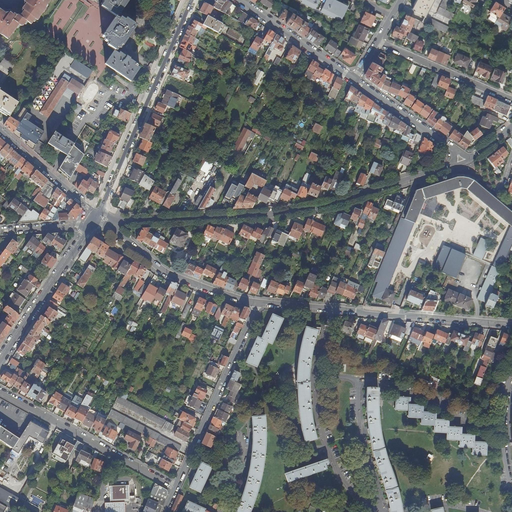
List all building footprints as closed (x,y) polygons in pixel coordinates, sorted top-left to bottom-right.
[(44,6),(46,3),(48,0),(23,0),(25,1),(24,3),(21,7),(23,8),(22,10),(19,14),(17,13),(16,13),(13,12),(12,13),(9,11),(7,13),(1,9),(0,8),(0,32),(1,34),(2,33),(8,38),(16,26),(18,23),(20,24),(23,24),(24,22),(26,19),(27,20),(30,22),(32,20),(34,17),(36,18),(45,6),(44,6)] [(102,6),(116,16),(127,0),(103,0),(103,1),(104,2),(102,6)] [(219,11),(227,0),(226,0),(216,0),(216,1),(217,2),(213,7),(219,11)] [(230,16),(231,14),(227,11),(232,4),(227,0),(219,11),(230,16)] [(269,6),(267,10),(270,12),(274,5),(272,4),(274,0),(260,0),(261,0),(269,6)] [(347,4),(337,0),(301,0),(340,19),(347,4)] [(431,5),(421,0),(416,0),(413,6),(418,9),(427,13),(431,5)] [(450,1),(447,0),(442,0),(439,7),(445,10),(450,1)] [(501,13),(504,7),(495,1),(489,11),(499,17),(501,13)] [(209,16),(213,7),(204,3),(200,12),(208,16),(209,16)] [(231,14),(236,6),(232,4),(227,11),(231,14)] [(418,9),(413,6),(411,9),(413,9),(412,10),(414,11),(414,10),(425,16),(427,13),(418,9)] [(439,7),(439,9),(454,16),(454,14),(445,10),(439,7)] [(285,9),(278,18),(285,23),(292,14),(285,9)] [(454,16),(439,9),(436,13),(452,20),(454,16)] [(238,21),(243,23),(243,22),(247,17),(248,15),(244,12),(243,14),(238,21)] [(376,16),(366,12),(361,22),(371,27),(376,16)] [(292,14),(285,23),(300,33),(308,23),(293,13),(292,14)] [(505,32),(511,20),(511,18),(509,16),(508,17),(501,13),(499,17),(496,20),(503,25),(502,27),(501,29),(505,32)] [(420,21),(406,14),(400,27),(409,32),(414,34),(420,21)] [(224,25),(209,16),(208,16),(203,25),(207,27),(219,34),(224,25)] [(448,28),(425,16),(422,22),(443,32),(446,33),(447,31),(448,28)] [(137,26),(126,18),(125,20),(120,17),(119,19),(116,17),(103,36),(107,39),(105,40),(110,43),(108,45),(116,50),(117,47),(119,48),(122,44),(123,45),(137,26)] [(259,32),(259,31),(257,30),(259,27),(258,26),(259,23),(251,17),(249,21),(247,20),(246,23),(243,22),(243,23),(259,32)] [(308,23),(300,33),(305,37),(312,28),(308,25),(313,18),(312,17),(310,20),(308,23)] [(207,27),(203,25),(194,20),(191,27),(199,31),(201,27),(206,30),(207,27)] [(363,41),(369,28),(360,24),(354,37),(357,39),(363,41)] [(191,27),(189,26),(186,33),(194,38),(197,33),(198,33),(198,35),(200,36),(202,33),(199,31),(191,27)] [(400,27),(397,26),(393,35),(403,39),(403,37),(401,37),(403,34),(407,36),(409,32),(400,27)] [(242,34),(230,28),(227,34),(239,40),(242,34)] [(312,28),(305,37),(318,46),(324,37),(312,28)] [(271,44),(276,35),(270,30),(264,40),(271,44)] [(407,36),(407,37),(411,39),(412,38),(416,40),(417,39),(418,36),(414,34),(409,32),(407,36)] [(194,38),(186,33),(183,40),(196,47),(197,45),(199,40),(194,38)] [(281,47),(285,41),(276,35),(271,44),(263,59),(267,61),(272,51),(270,50),(271,49),(273,50),(274,48),(281,52),(283,48),(281,47)] [(250,47),(258,51),(263,41),(256,37),(254,41),(250,47)] [(249,50),(250,47),(254,41),(248,38),(244,47),(249,50)] [(331,39),(325,47),(333,53),(339,45),(331,39)] [(354,45),(360,48),(363,42),(363,41),(357,39),(354,45)] [(416,40),(413,48),(420,51),(423,42),(417,39),(416,40)] [(196,47),(183,40),(179,47),(183,49),(184,49),(189,52),(191,47),(195,49),(196,47)] [(142,47),(149,50),(152,43),(145,41),(142,47)] [(294,64),(301,52),(292,46),(286,58),(290,61),(290,62),(294,64)] [(345,48),(339,56),(350,64),(356,56),(345,48)] [(431,48),(427,57),(435,60),(438,52),(431,48)] [(438,52),(435,60),(446,65),(450,56),(441,52),(443,49),(440,48),(438,52)] [(193,54),(189,52),(184,49),(182,53),(181,53),(179,58),(189,63),(192,54),(193,54)] [(135,65),(136,63),(130,58),(127,56),(120,52),(119,53),(114,50),(105,64),(130,81),(139,69),(137,67),(137,66),(135,65)] [(378,57),(376,56),(372,63),(380,68),(387,56),(380,53),(378,57)] [(470,59),(458,53),(454,62),(466,67),(470,59)] [(11,71),(15,65),(4,58),(0,64),(11,71)] [(179,58),(177,62),(185,66),(187,67),(189,63),(179,58)] [(96,73),(75,60),(69,69),(91,83),(96,73)] [(308,77),(311,79),(317,67),(319,65),(313,60),(305,74),(309,75),(308,77)] [(479,62),(475,71),(482,74),(482,75),(487,77),(491,67),(479,62)] [(380,68),(372,63),(365,75),(365,79),(380,89),(385,77),(382,75),(381,77),(376,74),(378,72),(380,73),(382,69),(380,68)] [(175,66),(171,76),(182,81),(184,77),(186,78),(191,68),(187,67),(185,66),(183,69),(175,66)] [(311,79),(318,82),(319,81),(324,71),(317,67),(311,79)] [(324,71),(319,81),(322,82),(323,80),(327,82),(327,81),(330,83),(334,75),(325,69),(324,71)] [(495,69),(490,79),(501,83),(506,72),(499,70),(495,69)] [(264,73),(258,70),(251,82),(257,85),(264,73)] [(436,88),(437,86),(441,76),(437,75),(432,87),(436,88)] [(437,86),(447,89),(448,87),(450,80),(441,76),(437,86)] [(331,90),(328,97),(335,100),(343,82),(337,77),(334,84),(331,90)] [(385,77),(380,89),(387,94),(388,92),(392,83),(389,82),(390,79),(385,77)] [(44,115),(48,118),(68,89),(70,83),(62,78),(40,112),(44,115)] [(70,83),(68,89),(82,98),(88,88),(73,79),(70,83)] [(401,87),(392,83),(388,92),(393,94),(394,93),(398,94),(401,87)] [(410,91),(402,86),(401,87),(398,94),(397,95),(406,99),(409,93),(410,91)] [(361,94),(350,87),(345,98),(353,102),(357,104),(361,94)] [(447,89),(444,96),(452,99),(456,91),(448,87),(447,89)] [(0,109),(10,116),(19,103),(0,90),(0,109)] [(179,95),(168,90),(162,103),(166,106),(173,108),(179,95)] [(406,99),(403,103),(410,107),(416,98),(409,93),(406,99)] [(367,98),(361,94),(357,104),(361,106),(358,111),(361,113),(362,110),(367,98)] [(506,116),(510,106),(487,96),(485,101),(472,95),(470,102),(483,108),(483,106),(506,116)] [(374,103),(367,98),(362,110),(361,113),(368,116),(374,103)] [(412,108),(419,113),(425,106),(417,101),(412,108)] [(162,103),(158,102),(155,109),(163,113),(166,106),(162,103)] [(380,108),(374,103),(368,116),(367,120),(374,123),(374,121),(380,108)] [(425,106),(419,113),(426,118),(432,110),(425,105),(425,106)] [(127,111),(113,106),(109,113),(114,115),(112,119),(116,120),(117,118),(127,122),(131,113),(127,111)] [(18,116),(22,119),(28,110),(24,108),(18,116)] [(387,112),(380,108),(374,121),(382,124),(387,112)] [(44,115),(40,112),(36,109),(29,121),(34,125),(37,126),(44,115)] [(433,111),(426,121),(434,127),(437,121),(435,120),(436,119),(434,117),(436,113),(433,111)] [(393,116),(387,112),(382,124),(384,125),(384,124),(388,127),(393,116)] [(162,117),(153,114),(150,122),(159,126),(162,117)] [(497,122),(499,119),(488,114),(486,118),(483,116),(480,125),(489,129),(492,121),(497,122)] [(400,121),(393,116),(388,127),(396,130),(400,121)] [(4,125),(13,133),(17,128),(20,123),(10,117),(4,125)] [(437,121),(434,127),(439,130),(444,122),(446,119),(442,117),(440,120),(439,119),(437,121)] [(406,126),(400,121),(396,130),(400,132),(399,134),(402,135),(406,126)] [(31,129),(20,122),(16,128),(27,135),(31,129)] [(444,122),(439,130),(446,135),(447,133),(450,135),(454,130),(451,128),(451,127),(444,122)] [(315,123),(312,130),(314,131),(316,128),(321,130),(323,126),(315,123)] [(146,124),(140,138),(143,139),(149,142),(155,128),(146,124)] [(34,125),(31,129),(27,135),(24,140),(31,146),(42,130),(37,126),(34,125)] [(402,135),(409,138),(415,141),(418,142),(421,136),(415,132),(414,136),(409,133),(411,129),(406,126),(402,135)] [(233,148),(240,152),(242,148),(249,136),(253,139),(256,134),(245,127),(233,148)] [(470,135),(474,140),(482,134),(477,128),(469,134),(470,135)] [(120,135),(114,132),(110,130),(106,139),(114,143),(116,139),(117,140),(120,135)] [(450,135),(449,137),(453,140),(458,132),(454,130),(450,135)] [(463,136),(458,143),(466,149),(470,143),(471,144),(475,141),(474,140),(470,135),(465,139),(464,138),(466,136),(469,134),(467,131),(463,136)] [(67,155),(74,144),(60,135),(55,132),(55,133),(48,143),(67,155)] [(458,132),(453,140),(458,143),(463,136),(458,132)] [(435,146),(424,138),(419,151),(430,156),(435,146)] [(112,149),(114,143),(106,139),(105,139),(102,145),(112,149)] [(149,142),(143,139),(139,148),(145,150),(144,152),(147,153),(152,143),(149,142)] [(5,158),(13,149),(7,144),(0,152),(0,158),(2,160),(5,158)] [(68,162),(62,172),(70,179),(72,175),(68,173),(75,160),(80,162),(85,154),(74,145),(67,155),(72,158),(69,163),(68,162)] [(109,155),(112,149),(102,145),(100,151),(109,155)] [(435,146),(430,156),(427,164),(434,162),(439,149),(435,146)] [(503,148),(497,152),(502,160),(506,156),(506,155),(508,154),(503,148)] [(13,158),(17,154),(13,149),(5,158),(10,162),(13,158)] [(107,167),(111,156),(109,155),(100,151),(99,151),(95,161),(107,167)] [(413,155),(404,151),(399,162),(409,166),(413,155)] [(310,154),(309,158),(317,161),(319,156),(312,152),(310,154)] [(502,160),(497,152),(488,159),(495,168),(503,161),(502,160)] [(15,166),(22,157),(17,154),(13,158),(10,162),(15,166)] [(146,158),(137,154),(133,161),(142,166),(146,158)] [(67,155),(59,169),(62,172),(68,162),(69,163),(72,158),(67,155)] [(21,170),(27,162),(22,157),(15,166),(19,168),(13,176),(15,177),(19,173),(21,170)] [(68,173),(72,175),(78,165),(79,164),(80,162),(75,160),(68,173)] [(31,178),(37,170),(27,162),(21,170),(24,173),(31,178)] [(383,166),(373,163),(369,172),(379,176),(383,166)] [(82,173),(85,168),(79,164),(78,165),(76,170),(82,173)] [(96,174),(95,174),(85,168),(82,173),(86,176),(87,174),(91,176),(87,182),(83,180),(78,189),(84,194),(87,190),(96,174)] [(134,168),(129,179),(136,182),(141,171),(134,168)] [(36,198),(48,180),(37,170),(31,178),(30,179),(40,187),(39,189),(38,188),(36,189),(32,195),(36,198)] [(253,170),(252,173),(266,181),(268,178),(253,170)] [(343,175),(335,172),(332,180),(329,186),(332,187),(332,188),(336,190),(343,175)] [(252,173),(245,186),(250,189),(254,182),(263,187),(266,181),(252,173)] [(357,183),(364,186),(368,176),(361,173),(357,183)] [(95,182),(99,176),(96,174),(87,190),(94,194),(99,184),(95,182)] [(149,190),(149,191),(155,181),(154,181),(144,176),(145,175),(144,174),(139,183),(138,185),(139,185),(139,184),(145,187),(145,188),(146,187),(149,189),(149,190)] [(164,203),(163,205),(169,208),(176,196),(174,195),(175,194),(178,189),(182,191),(187,194),(191,187),(188,185),(191,178),(184,174),(183,176),(179,174),(176,179),(177,179),(170,192),(164,203)] [(321,187),(328,190),(329,186),(332,180),(325,177),(321,187)] [(474,195),(478,184),(474,181),(468,178),(462,177),(456,177),(416,190),(412,198),(409,197),(405,206),(375,281),(378,283),(373,296),(391,303),(395,293),(386,290),(414,223),(418,214),(430,218),(437,202),(435,196),(453,190),(460,188),(466,189),(474,195)] [(52,197),(57,188),(48,180),(36,198),(34,201),(44,208),(48,203),(52,197)] [(229,201),(238,185),(232,182),(221,202),(225,204),(227,200),(229,201)] [(303,182),(301,186),(309,190),(311,186),(307,184),(303,182)] [(245,186),(239,183),(238,185),(229,201),(232,203),(234,199),(237,201),(245,186)] [(307,194),(316,198),(321,187),(312,183),(311,186),(309,190),(307,194)] [(288,199),(289,199),(294,188),(286,184),(281,196),(280,198),(287,201),(288,199)] [(511,212),(509,210),(478,184),(474,195),(511,226),(493,266),(501,270),(504,263),(511,244),(511,212)] [(199,206),(197,210),(202,210),(201,208),(210,207),(214,201),(210,199),(215,190),(212,188),(213,187),(211,186),(204,198),(199,206)] [(237,201),(232,209),(240,209),(248,193),(250,189),(245,186),(237,201)] [(301,186),(299,190),(297,195),(302,197),(303,196),(306,197),(307,194),(309,190),(301,186)] [(166,192),(166,193),(155,187),(149,197),(160,203),(161,201),(164,203),(170,192),(169,191),(166,192)] [(51,205),(53,206),(59,197),(62,192),(57,188),(52,197),(55,199),(54,200),(51,205)] [(128,202),(130,198),(134,192),(125,188),(120,199),(128,202)] [(257,198),(257,199),(266,203),(272,192),(263,188),(257,198)] [(47,217),(51,219),(57,210),(56,209),(61,202),(62,202),(62,201),(67,196),(62,192),(59,197),(53,206),(47,217)] [(248,193),(240,209),(252,208),(257,199),(257,198),(248,193)] [(271,198),(278,202),(280,198),(281,196),(274,193),(271,198)] [(195,204),(199,206),(204,198),(199,196),(195,204)] [(401,212),(406,201),(396,197),(394,202),(392,207),(401,212)] [(128,202),(126,205),(131,207),(134,201),(130,198),(128,202)] [(8,206),(16,211),(23,201),(21,199),(18,203),(14,199),(10,203),(8,206)] [(73,208),(76,204),(70,199),(67,203),(72,207),(69,211),(70,212),(73,208)] [(385,204),(392,207),(394,202),(387,199),(385,204)] [(23,201),(16,211),(23,217),(27,210),(28,209),(23,206),(26,203),(23,201)] [(58,208),(62,210),(67,203),(63,201),(58,208)] [(360,221),(358,226),(360,227),(358,233),(360,234),(368,217),(372,207),(373,204),(368,202),(364,211),(363,213),(360,221)] [(58,214),(59,221),(75,219),(82,209),(76,204),(73,208),(70,212),(69,213),(66,214),(66,212),(60,213),(58,214)] [(39,217),(45,221),(47,217),(53,206),(51,205),(47,210),(44,209),(40,216),(39,217)] [(368,217),(375,220),(378,212),(379,210),(372,207),(368,217)] [(51,219),(50,221),(59,221),(58,214),(60,213),(62,210),(58,208),(57,210),(51,219)] [(362,211),(354,208),(351,217),(350,218),(357,221),(358,220),(361,212),(362,211)] [(23,217),(18,222),(23,222),(37,221),(39,217),(40,216),(33,211),(31,213),(27,210),(23,217)] [(350,218),(351,217),(343,214),(342,216),(338,214),(334,222),(335,224),(341,226),(342,224),(347,226),(350,218)] [(303,230),(309,233),(310,231),(314,222),(308,219),(304,227),(303,230)] [(321,225),(314,222),(310,231),(317,234),(321,226),(321,225)] [(288,238),(298,242),(303,230),(304,227),(294,223),(289,234),(288,238)] [(216,229),(208,225),(203,235),(211,239),(212,237),(216,229)] [(253,230),(244,225),(239,234),(248,239),(253,230)] [(179,226),(173,227),(170,233),(174,236),(177,229),(179,226)] [(217,227),(216,229),(212,237),(219,240),(220,239),(225,230),(221,228),(220,229),(217,227)] [(268,229),(266,228),(263,233),(266,235),(265,236),(266,236),(269,238),(273,229),(269,227),(269,228),(268,229)] [(150,228),(143,228),(136,239),(141,244),(143,242),(148,232),(150,228)] [(259,240),(263,231),(256,228),(252,236),(259,240)] [(177,229),(174,236),(171,241),(174,243),(180,247),(182,246),(185,242),(185,241),(187,238),(188,237),(189,236),(189,235),(188,234),(187,233),(186,233),(186,232),(183,230),(182,232),(177,229)] [(225,229),(225,230),(220,239),(229,244),(235,234),(225,229)] [(150,233),(148,232),(143,242),(148,245),(155,233),(152,231),(150,233)] [(156,233),(155,233),(148,245),(154,248),(161,236),(162,233),(157,231),(156,233)] [(276,231),(272,241),(284,246),(288,238),(289,234),(284,232),(283,234),(276,231)] [(46,247),(48,248),(51,244),(56,235),(58,233),(47,234),(42,241),(47,244),(46,246),(46,247)] [(37,239),(40,235),(33,235),(25,247),(26,248),(27,247),(28,247),(34,251),(35,250),(40,244),(42,241),(37,239)] [(56,235),(51,244),(55,247),(61,238),(56,235)] [(161,236),(154,248),(164,254),(169,244),(163,241),(165,238),(161,236)] [(66,242),(61,238),(55,247),(60,250),(66,242)] [(96,254),(103,243),(93,238),(86,248),(96,254)] [(480,238),(473,256),(482,259),(489,242),(480,238)] [(18,243),(12,240),(5,249),(11,253),(18,243)] [(108,249),(109,247),(103,243),(96,254),(102,258),(108,249)] [(40,244),(35,250),(37,252),(36,252),(38,254),(39,253),(41,254),(43,251),(46,248),(40,244)] [(434,269),(456,279),(466,255),(444,246),(434,269)] [(378,257),(382,259),(384,252),(375,248),(373,253),(379,255),(378,257)] [(11,253),(5,249),(0,256),(0,266),(3,262),(4,262),(6,259),(11,253)] [(123,258),(108,249),(102,258),(105,259),(103,261),(111,266),(109,268),(115,271),(119,265),(123,258)] [(345,249),(342,257),(349,260),(353,252),(345,249)] [(91,253),(85,250),(79,258),(85,262),(91,253)] [(50,255),(57,260),(59,256),(52,251),(50,255)] [(257,252),(253,262),(261,265),(265,256),(257,252)] [(41,263),(50,270),(57,260),(50,255),(47,254),(41,263)] [(136,273),(141,266),(133,261),(131,266),(125,275),(119,285),(112,296),(115,298),(120,301),(125,291),(122,289),(130,275),(131,276),(132,273),(133,271),(136,273)] [(125,275),(131,266),(123,261),(117,270),(125,275)] [(248,273),(252,275),(256,277),(259,269),(261,265),(253,262),(248,273)] [(188,266),(184,273),(192,276),(197,266),(196,265),(194,264),(193,265),(189,263),(188,266)] [(197,266),(192,276),(199,279),(202,274),(207,265),(204,263),(203,265),(201,269),(197,266)] [(184,264),(180,272),(184,273),(188,266),(184,264)] [(79,274),(82,277),(82,276),(88,280),(95,269),(89,265),(83,274),(80,272),(79,274)] [(219,271),(207,265),(202,274),(206,276),(207,275),(215,279),(219,271)] [(140,280),(147,269),(141,266),(136,273),(135,275),(134,276),(140,280)] [(222,266),(219,271),(215,279),(213,284),(224,288),(229,278),(230,275),(228,274),(227,277),(226,276),(227,274),(227,273),(227,272),(226,271),(225,273),(223,272),(222,275),(221,274),(223,271),(225,267),(222,266)] [(492,290),(501,270),(493,266),(492,266),(478,298),(487,302),(492,290)] [(82,277),(76,274),(74,277),(79,281),(77,284),(83,288),(88,280),(82,276),(82,277)] [(305,284),(304,286),(311,289),(312,288),(314,283),(317,277),(309,274),(305,284)] [(33,286),(38,289),(40,285),(36,282),(37,280),(29,275),(28,277),(29,278),(27,281),(33,286)] [(253,284),(249,291),(256,294),(260,285),(255,283),(255,281),(257,282),(259,278),(256,277),(253,284)] [(229,278),(224,288),(236,291),(238,287),(239,283),(229,278)] [(242,278),(239,283),(238,287),(245,291),(249,282),(250,281),(242,278)] [(332,279),(328,290),(327,291),(335,294),(336,292),(340,283),(332,279)] [(26,296),(33,286),(27,281),(25,280),(17,290),(26,296)] [(143,284),(144,282),(140,280),(132,292),(137,295),(143,284)] [(272,293),(275,294),(276,292),(280,284),(271,281),(267,291),(271,293),(272,293)] [(297,281),(293,291),(300,294),(304,286),(305,284),(297,281)] [(176,290),(179,285),(171,282),(166,291),(166,292),(171,294),(170,296),(169,296),(162,311),(166,312),(168,307),(176,290)] [(340,283),(336,292),(343,294),(347,285),(340,282),(340,283)] [(321,286),(314,283),(312,288),(319,291),(321,287),(321,286)] [(70,289),(62,284),(58,290),(65,295),(66,295),(70,289)] [(141,298),(147,287),(143,284),(137,295),(141,298)] [(146,301),(154,287),(149,284),(147,287),(141,298),(146,301)] [(280,284),(276,292),(283,295),(284,292),(287,294),(290,287),(283,284),(282,286),(280,284)] [(347,296),(354,299),(358,289),(348,285),(347,285),(343,294),(347,296)] [(166,292),(166,291),(163,289),(161,288),(162,287),(160,286),(158,290),(155,297),(161,301),(166,292)] [(155,297),(158,290),(154,287),(146,301),(151,303),(155,297)] [(317,296),(324,299),(327,291),(328,290),(321,287),(319,291),(317,296)] [(311,289),(309,295),(316,298),(317,296),(319,291),(312,288),(311,289)] [(423,307),(427,298),(424,297),(424,296),(420,294),(421,292),(415,289),(414,292),(410,290),(409,293),(407,292),(404,299),(406,300),(420,306),(420,305),(423,307)] [(65,295),(58,290),(53,297),(60,302),(65,295)] [(187,295),(176,290),(168,307),(179,312),(187,295)] [(444,300),(460,307),(465,297),(449,290),(444,300)] [(487,302),(485,306),(492,309),(499,293),(492,290),(487,302)] [(6,306),(15,313),(18,308),(20,305),(20,304),(24,299),(15,293),(6,306)] [(421,311),(433,312),(438,300),(435,299),(434,302),(428,302),(431,294),(429,293),(427,298),(423,307),(421,311)] [(472,300),(465,297),(460,307),(468,310),(472,300)] [(199,317),(206,301),(199,298),(192,313),(199,317)] [(58,305),(50,301),(47,306),(49,307),(56,312),(58,310),(56,308),(58,305)] [(205,312),(213,315),(217,306),(209,303),(205,312)] [(8,314),(16,320),(20,315),(15,313),(6,306),(4,304),(3,305),(2,308),(4,309),(3,311),(8,314)] [(191,306),(187,304),(182,316),(185,318),(191,306)] [(225,327),(229,319),(234,308),(226,304),(225,307),(221,314),(226,316),(221,325),(225,327)] [(220,305),(214,318),(218,320),(221,314),(225,307),(220,305)] [(56,312),(49,307),(43,317),(50,322),(51,322),(53,320),(56,316),(60,318),(62,315),(56,312)] [(239,318),(246,321),(250,311),(248,308),(244,307),(242,311),(239,318)] [(229,319),(237,322),(239,318),(242,311),(234,308),(229,319)] [(3,322),(11,328),(16,320),(8,314),(3,322)] [(283,319),(273,315),(262,339),(258,337),(246,362),(256,366),(268,342),(272,344),(283,319)] [(43,317),(41,316),(34,325),(40,329),(44,331),(46,329),(43,328),(46,324),(48,325),(50,322),(43,317)] [(0,344),(11,328),(3,322),(0,320),(0,324),(0,344)] [(388,321),(382,320),(378,329),(374,338),(376,340),(380,341),(384,331),(388,321)] [(354,325),(345,322),(341,330),(350,334),(354,325)] [(404,328),(394,324),(393,324),(389,333),(390,334),(392,335),(391,337),(400,341),(401,339),(402,339),(406,329),(408,330),(409,327),(411,323),(407,322),(404,328)] [(182,334),(185,328),(186,325),(183,323),(176,337),(180,339),(182,334)] [(368,327),(361,324),(357,333),(365,336),(368,327)] [(40,329),(34,325),(28,334),(38,340),(40,337),(38,335),(40,332),(43,334),(44,331),(40,329)] [(215,326),(210,336),(219,340),(224,330),(215,326)] [(240,330),(242,330),(242,329),(235,326),(230,337),(232,338),(235,333),(238,335),(240,330)] [(319,335),(321,328),(315,327),(313,326),(312,329),(307,327),(303,336),(301,344),(299,358),(298,365),(297,368),(297,375),(297,382),(297,383),(298,395),(299,408),(300,417),(302,430),(305,442),(316,438),(314,431),(312,424),(311,416),(310,404),(309,383),(308,383),(309,367),(309,366),(311,354),(313,346),(316,335),(319,335)] [(369,326),(368,327),(365,336),(374,340),(374,338),(378,329),(369,326)] [(189,338),(192,331),(185,328),(182,334),(189,338)] [(414,328),(413,329),(410,335),(408,341),(420,345),(422,341),(425,332),(414,328)] [(437,330),(434,336),(433,338),(445,343),(448,334),(437,330)] [(449,333),(448,334),(445,343),(449,345),(451,340),(458,343),(461,334),(454,331),(452,334),(449,333)] [(425,332),(422,341),(425,342),(423,346),(429,349),(433,338),(434,336),(425,332)] [(475,333),(471,342),(471,343),(479,347),(484,336),(483,336),(484,335),(479,333),(478,334),(475,333)] [(38,340),(28,334),(22,342),(29,347),(27,350),(29,352),(38,340)] [(188,340),(193,343),(197,336),(191,334),(188,340)] [(469,337),(461,334),(458,343),(464,346),(463,350),(467,351),(471,343),(471,342),(467,341),(469,337)] [(497,351),(504,353),(507,345),(507,344),(510,336),(503,334),(497,351)] [(492,353),(497,341),(487,338),(479,360),(482,361),(478,373),(478,374),(476,373),(475,376),(477,377),(475,381),(474,384),(479,386),(489,360),(492,353)] [(29,347),(22,342),(17,351),(18,352),(19,352),(24,355),(27,350),(29,347)] [(220,365),(225,367),(229,358),(222,355),(218,364),(220,365)] [(19,363),(12,358),(9,362),(13,365),(17,367),(19,363)] [(46,365),(38,360),(34,365),(31,371),(39,376),(46,365)] [(218,368),(220,365),(218,364),(212,361),(206,374),(215,378),(217,373),(219,369),(218,368)] [(13,376),(4,370),(0,375),(0,377),(9,383),(13,376)] [(234,370),(230,379),(238,383),(239,382),(237,381),(240,373),(234,370)] [(23,379),(19,377),(14,386),(13,386),(19,390),(24,382),(29,374),(27,373),(23,379)] [(14,374),(13,376),(9,383),(14,386),(19,377),(14,374)] [(439,388),(442,380),(431,376),(428,384),(439,388)] [(230,379),(226,389),(231,391),(227,399),(234,402),(235,399),(234,398),(240,384),(238,383),(230,379)] [(24,382),(19,390),(27,395),(32,387),(24,382)] [(32,387),(27,395),(35,399),(41,389),(41,388),(34,384),(32,387)] [(192,397),(201,401),(204,396),(205,396),(207,391),(197,386),(192,397)] [(377,400),(378,388),(375,388),(374,387),(370,387),(370,388),(367,388),(366,399),(367,407),(367,418),(368,427),(369,434),(371,443),(373,452),(377,465),(384,482),(387,492),(389,505),(390,511),(400,511),(400,510),(399,503),(398,499),(399,498),(397,494),(396,489),(397,488),(395,484),(393,478),(394,478),(390,471),(388,466),(387,463),(387,458),(386,458),(385,454),(384,449),(383,449),(382,444),(382,439),(381,439),(378,422),(378,420),(379,420),(377,415),(377,410),(378,410),(377,405),(377,400)] [(41,389),(35,399),(36,400),(40,402),(47,392),(41,389)] [(54,392),(48,403),(52,405),(53,405),(57,407),(58,406),(63,397),(54,392)] [(471,396),(464,393),(461,400),(468,403),(471,396)] [(78,409),(74,417),(83,422),(87,413),(88,411),(85,410),(92,398),(86,395),(78,409)] [(115,401),(160,425),(163,426),(171,430),(173,425),(127,401),(118,396),(115,401)] [(69,405),(70,405),(71,402),(63,397),(58,406),(66,410),(69,405)] [(197,409),(201,401),(192,397),(189,405),(197,409)] [(486,451),(486,443),(481,443),(481,442),(478,442),(473,442),(473,435),(468,435),(468,434),(465,434),(465,435),(460,435),(461,428),(456,428),(456,427),(452,427),(448,427),(448,420),(443,420),(443,419),(440,419),(440,420),(435,420),(435,413),(430,413),(430,412),(427,412),(422,412),(422,405),(417,405),(417,404),(414,404),(414,405),(409,405),(409,398),(405,398),(405,397),(401,397),(396,397),(396,409),(409,410),(409,416),(411,416),(411,417),(421,418),(421,423),(424,423),(424,424),(434,425),(434,431),(436,431),(436,432),(447,433),(447,438),(449,438),(449,439),(460,440),(459,446),(462,446),(462,447),(472,447),(472,453),(475,453),(475,454),(480,455),(483,455),(483,453),(486,454),(486,451)] [(115,401),(115,402),(138,413),(160,425),(115,401)] [(232,407),(223,403),(220,409),(228,413),(228,412),(230,413),(232,407)] [(70,405),(65,414),(73,418),(74,417),(78,409),(70,405)] [(178,452),(179,453),(182,447),(162,437),(160,435),(159,434),(152,431),(141,425),(129,419),(113,411),(111,410),(108,416),(121,423),(125,425),(153,439),(156,441),(168,447),(178,452)] [(216,418),(222,421),(225,422),(228,414),(219,410),(216,418)] [(83,422),(82,423),(91,428),(92,427),(96,418),(87,413),(83,422)] [(184,422),(192,426),(194,424),(193,422),(195,419),(188,415),(184,422)] [(97,431),(100,433),(106,421),(97,416),(96,418),(92,427),(95,429),(97,430),(97,431)] [(264,416),(252,417),(253,429),(253,442),(252,452),(251,457),(250,467),(249,473),(247,481),(244,493),(243,496),(240,505),(237,509),(236,511),(249,511),(256,497),(258,487),(261,476),(263,463),(264,457),(265,446),(265,437),(265,425),(264,416)] [(210,425),(219,429),(223,431),(225,428),(220,426),(222,421),(216,418),(214,417),(210,425)] [(49,432),(30,422),(19,438),(13,448),(12,449),(19,454),(26,442),(29,443),(32,438),(43,444),(49,432)] [(189,433),(192,426),(184,422),(180,429),(189,433)] [(0,439),(13,448),(19,438),(11,433),(0,425),(0,439)] [(207,432),(216,437),(219,429),(210,425),(207,432)] [(114,440),(117,433),(106,427),(102,435),(114,440)] [(176,433),(187,439),(189,436),(190,434),(189,433),(180,429),(178,428),(176,433)] [(129,446),(135,449),(141,437),(128,431),(125,438),(131,442),(129,446)] [(207,432),(202,443),(211,447),(216,437),(207,432)] [(186,442),(187,439),(176,433),(174,436),(186,442)] [(81,450),(83,444),(77,441),(74,446),(61,439),(53,454),(53,455),(53,457),(54,458),(55,459),(54,460),(64,465),(73,449),(80,452),(81,450)] [(162,459),(173,464),(176,459),(174,459),(178,452),(168,447),(162,459)] [(80,452),(75,460),(79,462),(85,465),(87,461),(90,463),(92,458),(93,457),(89,455),(90,455),(81,450),(80,452)] [(96,459),(98,452),(95,451),(93,457),(92,458),(95,459),(91,468),(101,472),(104,463),(96,459)] [(172,467),(174,464),(173,464),(162,459),(159,457),(157,461),(161,462),(159,466),(169,471),(171,467),(172,467)] [(326,465),(329,464),(327,459),(285,473),(288,482),(327,469),(326,465)] [(205,470),(199,467),(190,487),(200,492),(211,467),(207,465),(205,470)] [(160,511),(168,494),(167,490),(155,483),(154,485),(142,511),(160,511)] [(129,499),(129,486),(110,487),(110,500),(129,499)] [(0,503),(7,507),(12,510),(17,500),(0,490),(0,503)] [(90,511),(95,499),(78,493),(70,511),(75,511),(77,507),(82,509),(81,511),(90,511)] [(179,494),(172,510),(175,511),(176,511),(184,496),(179,494)] [(105,503),(105,511),(124,511),(125,502),(105,503)] [(204,511),(205,511),(206,509),(188,502),(184,510),(188,511),(204,511)]
